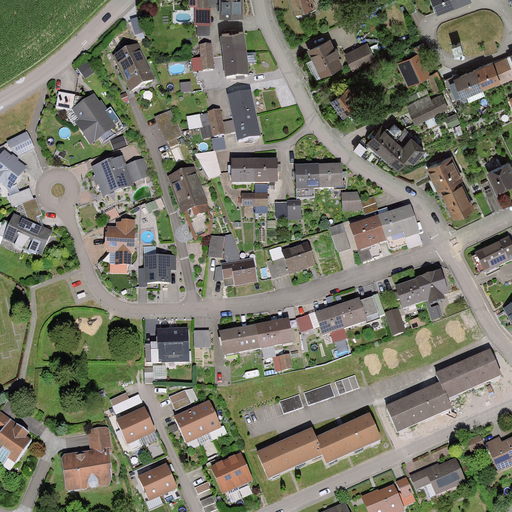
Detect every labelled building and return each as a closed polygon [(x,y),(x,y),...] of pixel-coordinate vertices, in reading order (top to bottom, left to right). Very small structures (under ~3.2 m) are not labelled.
[(217,0),(218,18),(242,17),(241,0),(217,0)] [(310,0),(287,0),(293,15),(313,8),(310,0)] [(410,0),(403,0),(402,1),(408,15),(416,11),(410,0)] [(430,0),(436,12),(464,0),(430,0)] [(209,6),(195,6),(192,6),(192,25),(196,25),(207,24),(209,25),(209,6)] [(207,24),(196,25),(196,38),(207,37),(207,24)] [(243,30),(219,32),(223,79),(247,78),(243,30)] [(328,37),(306,48),(311,59),(303,63),(312,81),(342,66),(328,37)] [(366,42),(342,54),(352,72),(376,60),(366,42)] [(421,42),(411,48),(417,58),(427,53),(421,42)] [(198,59),(189,59),(191,74),(212,72),(210,44),(197,46),(198,59)] [(135,45),(113,56),(131,94),(153,83),(135,45)] [(511,63),(509,55),(492,62),(500,80),(500,81),(511,76),(511,63)] [(500,80),(492,62),(491,60),(473,68),(481,88),(500,80)] [(481,88),(473,68),(452,76),(460,96),(481,88)] [(438,69),(426,74),(434,91),(445,86),(438,69)] [(347,86),(328,100),(341,118),(347,114),(348,115),(355,110),(354,109),(360,104),(347,86)] [(88,146),(116,127),(93,94),(86,97),(81,95),(54,91),(52,108),(70,112),(64,115),(88,146)] [(252,92),(228,97),(233,120),(256,115),(252,92)] [(427,93),(404,105),(415,126),(448,109),(441,95),(431,101),(427,93)] [(170,111),(152,119),(164,145),(182,137),(170,111)] [(219,112),(197,116),(200,128),(203,141),(234,135),(231,122),(222,124),(219,112)] [(256,115),(233,120),(238,143),(261,138),(256,115)] [(455,115),(445,119),(448,128),(459,123),(455,115)] [(197,116),(186,118),(188,131),(200,128),(197,116)] [(402,143),(379,125),(365,143),(397,169),(406,157),(412,162),(424,147),(409,134),(402,143)] [(27,134),(10,142),(13,149),(15,148),(19,155),(34,148),(27,134)] [(364,147),(358,141),(353,147),(359,152),(364,147)] [(214,153),(193,156),(207,180),(219,177),(214,153)] [(451,154),(425,167),(436,191),(439,190),(460,180),(463,179),(451,154)] [(26,170),(5,155),(0,161),(0,181),(11,190),(26,170)] [(121,158),(91,168),(95,178),(92,179),(95,188),(98,187),(102,197),(150,179),(143,160),(125,167),(121,158)] [(511,169),(507,159),(485,168),(495,190),(511,182),(511,169)] [(276,161),(230,162),(230,185),(276,185),(276,161)] [(317,167),(318,191),(341,190),(340,166),(317,167)] [(317,167),(293,167),(294,199),(311,199),(311,191),(318,191),(317,167)] [(194,169),(167,178),(179,214),(183,213),(205,206),(207,205),(194,169)] [(460,180),(439,190),(453,218),(473,208),(460,180)] [(356,194),(339,195),(340,213),(362,212),(359,204),(356,194)] [(267,195),(241,195),(241,207),(267,207),(267,195)] [(373,199),(359,204),(362,212),(364,219),(378,214),(373,199)] [(33,201),(15,208),(19,218),(37,226),(34,220),(40,217),(33,201)] [(300,202),(285,202),(285,222),(300,222),(300,202)] [(205,206),(183,213),(192,241),(207,235),(210,220),(205,206)] [(409,207),(376,218),(383,241),(401,235),(403,240),(418,236),(409,207)] [(19,218),(12,215),(8,224),(3,222),(0,229),(0,237),(1,238),(0,240),(0,241),(39,259),(51,232),(37,226),(19,218)] [(383,241),(376,218),(347,227),(356,253),(384,243),(383,241)] [(114,230),(105,229),(105,235),(103,235),(103,255),(107,255),(113,255),(113,266),(129,266),(130,256),(132,257),(133,222),(120,222),(120,224),(114,224),(114,230)] [(340,226),(328,230),(336,255),(348,251),(340,226)] [(221,238),(209,238),(205,260),(220,260),(225,264),(238,263),(227,228),(217,229),(221,238)] [(511,245),(509,239),(477,255),(486,274),(511,261),(511,245)] [(270,262),(265,264),(271,281),(314,267),(305,240),(267,253),(270,262)] [(171,257),(148,257),(148,283),(172,283),(171,257)] [(253,262),(221,266),(224,289),(256,284),(253,262)] [(438,271),(393,288),(402,312),(423,304),(430,323),(441,319),(436,307),(431,309),(430,305),(443,300),(441,297),(447,295),(438,271)] [(358,300),(313,316),(314,321),(311,322),(313,329),(317,328),(321,338),(329,335),(342,331),(366,323),(358,300)] [(399,317),(385,322),(390,336),(404,331),(399,317)] [(421,317),(408,322),(412,331),(425,326),(421,317)] [(253,326),(258,351),(292,344),(287,319),(253,326)] [(253,326),(216,334),(221,358),(258,351),(253,326)] [(188,330),(159,331),(160,345),(146,345),(146,364),(190,362),(188,330)] [(342,331),(329,335),(332,345),(345,340),(342,331)] [(207,332),(193,332),(193,350),(208,350),(207,332)] [(273,350),(261,352),(262,361),(272,360),(274,359),(273,350)] [(439,385),(446,401),(501,376),(489,350),(434,375),(439,385)] [(274,359),(272,360),(274,373),(291,370),(288,357),(274,359)] [(155,368),(145,368),(145,379),(155,379),(155,368)] [(353,376),(302,394),(307,408),(358,390),(353,376)] [(439,385),(385,408),(396,435),(450,412),(446,401),(439,385)] [(191,391),(168,401),(173,414),(197,404),(191,391)] [(125,396),(109,402),(117,419),(140,410),(135,399),(127,402),(125,396)] [(297,396),(278,403),(282,416),(302,409),(297,396)] [(207,403),(172,419),(184,445),(219,430),(207,403)] [(117,419),(113,421),(124,446),(153,434),(142,409),(140,410),(117,419)] [(26,434),(0,414),(0,467),(1,468),(7,460),(14,465),(30,444),(23,439),(26,434)] [(314,439),(322,457),(327,467),(381,442),(368,415),(314,439)] [(88,453),(59,458),(64,493),(109,486),(104,454),(110,453),(106,429),(84,432),(88,453)] [(311,431),(255,455),(267,481),(322,457),(314,439),(311,431)] [(479,437),(465,443),(474,463),(488,456),(483,445),(479,437)] [(498,438),(483,445),(488,456),(496,474),(511,466),(511,439),(501,444),(498,438)] [(239,455),(208,469),(221,497),(251,483),(239,455)] [(437,466),(409,478),(415,493),(429,486),(434,498),(464,485),(453,461),(438,467),(437,466)] [(153,471),(163,495),(179,488),(169,464),(153,471)] [(153,471),(136,478),(147,503),(163,495),(153,471)] [(405,479),(395,484),(402,500),(412,495),(405,479)] [(207,484),(194,490),(196,496),(210,491),(207,484)] [(402,511),(392,486),(360,499),(365,511),(402,511)] [(211,498),(199,504),(203,511),(212,511),(217,510),(211,498)]
